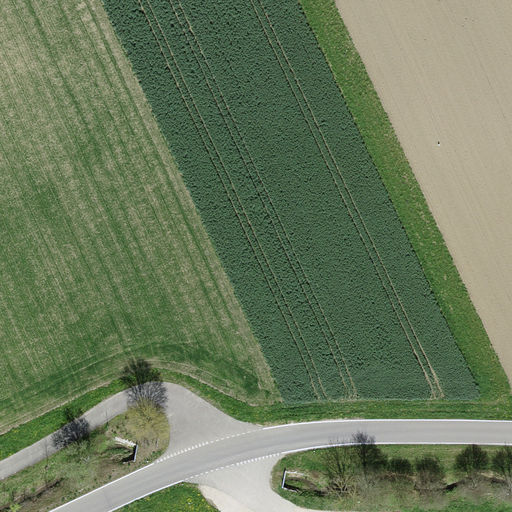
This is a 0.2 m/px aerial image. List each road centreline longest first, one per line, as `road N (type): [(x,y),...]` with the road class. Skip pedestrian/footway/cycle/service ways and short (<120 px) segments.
road 1 (tertiary): [(220,452),(277,438),(511,447)]
road 2 (unclassified): [(0,472),(146,388),(178,398),(220,452)]
road 3 (tertiary): [(77,511),(220,452)]
